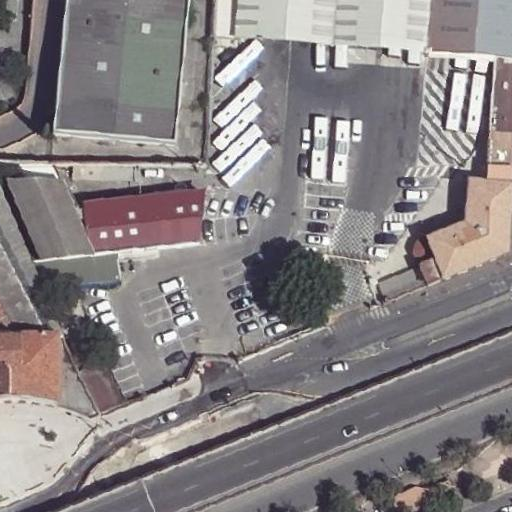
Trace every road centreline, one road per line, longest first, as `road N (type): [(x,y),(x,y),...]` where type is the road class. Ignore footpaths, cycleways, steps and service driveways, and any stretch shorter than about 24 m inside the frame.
road 1 (tertiary): [(511,313),(71,488)]
road 2 (motorway): [(511,362),(134,511)]
road 3 (tertiary): [(258,511),(511,408)]
